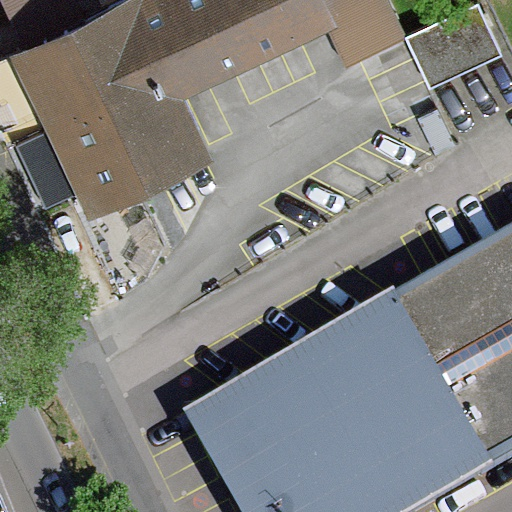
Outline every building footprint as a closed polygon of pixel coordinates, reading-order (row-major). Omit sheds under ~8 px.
[(158,175),(210,150),(181,89),(136,0),(106,0),(81,12),(21,41),(12,46),(16,53),(0,60),(0,104),(11,128),(43,112),(90,208),(158,175)] [(81,12),(74,0),(1,0),(13,24),(21,41),(81,12)] [(325,19),(337,13),(330,0),(136,0),(181,89),(325,19)] [(345,60),(405,29),(390,0),(330,0),(337,13),(325,19),(345,60)] [(429,81),(501,48),(479,0),(469,0),(405,29),(429,81)] [(511,458),(511,235),(394,303),(491,470),(511,458)] [(418,511),(491,470),(394,303),(186,413),(241,511),(418,511)]
